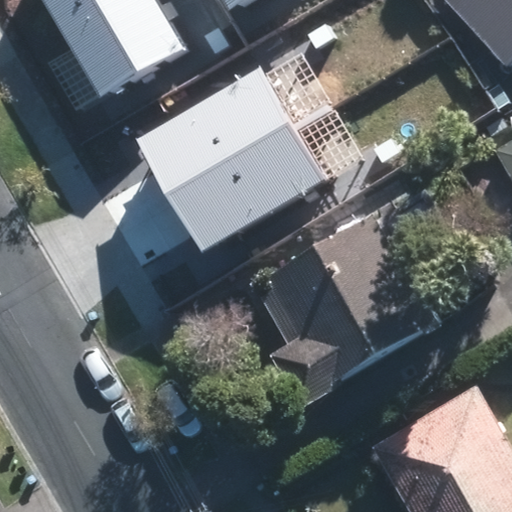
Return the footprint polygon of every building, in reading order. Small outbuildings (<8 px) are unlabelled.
[(183,48),(153,0),(42,0),(102,97),(183,48)] [(250,0),(221,0),(229,13),(250,0)] [(201,249),(326,177),(260,64),(135,137),(201,249)] [(511,146),(500,153),(511,173),(511,146)] [(299,351),(284,359),(310,405),(326,396),(326,397),(339,390),(341,389),(341,388),(444,329),(381,220),(262,288),(299,351)] [(378,451),(413,511),(511,511),(511,440),(483,390),(378,451)]
